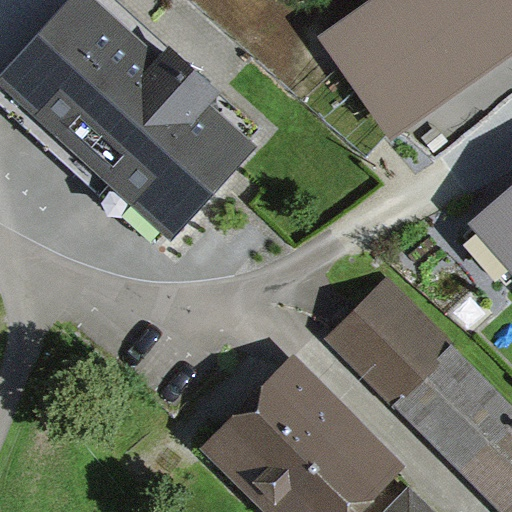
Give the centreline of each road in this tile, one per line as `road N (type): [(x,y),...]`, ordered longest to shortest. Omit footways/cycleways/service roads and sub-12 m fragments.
road 1 (residential): [(0,263),(44,286),(136,297),(266,286),(361,237),(511,128)]
road 2 (track): [(0,407),(44,286)]
